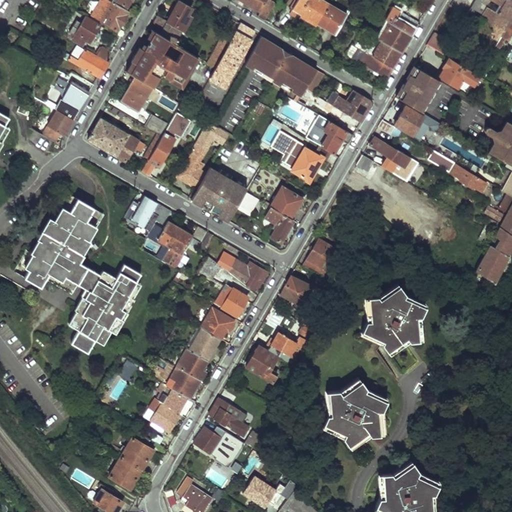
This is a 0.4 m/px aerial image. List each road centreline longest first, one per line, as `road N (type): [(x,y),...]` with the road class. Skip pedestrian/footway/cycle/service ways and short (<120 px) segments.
road 1 (residential): [(154,511),(155,486),(286,263)]
road 2 (residential): [(75,145),(286,263)]
road 3 (residential): [(216,0),(383,98)]
road 4 (residential): [(286,263),(383,98)]
road 5 (residential): [(359,511),(365,473),(408,418),(408,390),(384,355)]
road 6 (residential): [(75,145),(155,0)]
